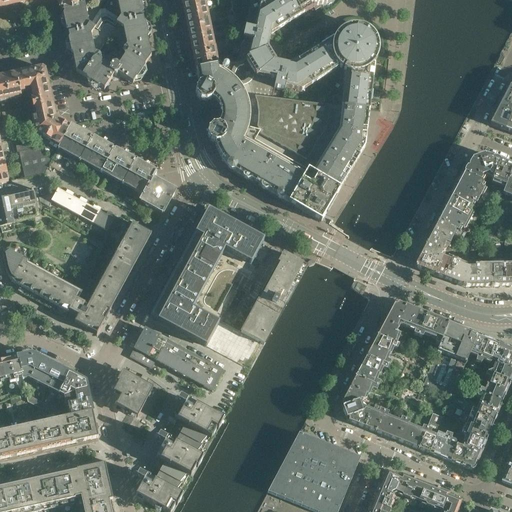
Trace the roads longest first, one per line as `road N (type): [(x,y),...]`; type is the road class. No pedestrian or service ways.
road 1 (residential): [(139,320),(233,370),(213,405),(117,360)]
road 2 (residential): [(393,279),(318,425),(375,450)]
road 3 (residential): [(172,89),(72,110),(59,53),(0,66)]
road 4 (residential): [(165,236),(61,180),(0,192)]
road 5 (residential): [(393,279),(470,136)]
road 6 (tertiary): [(325,247),(211,180)]
road 7 (tertiary): [(208,193),(325,247)]
road 8 (residential): [(129,511),(103,385)]
